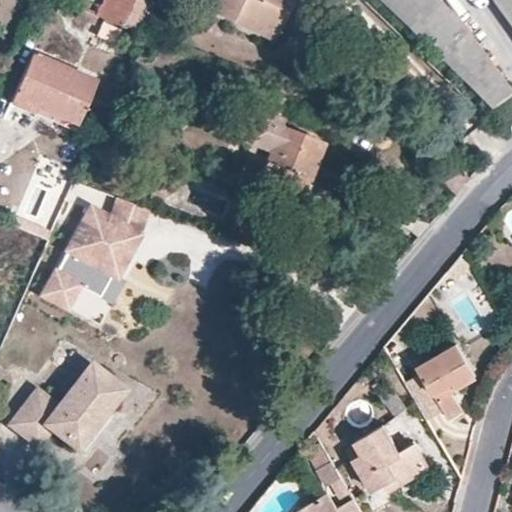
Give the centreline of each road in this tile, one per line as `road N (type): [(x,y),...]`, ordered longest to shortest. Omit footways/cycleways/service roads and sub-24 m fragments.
road 1 (tertiary): [(511,174),(225,511)]
road 2 (residential): [(511,385),(475,511)]
